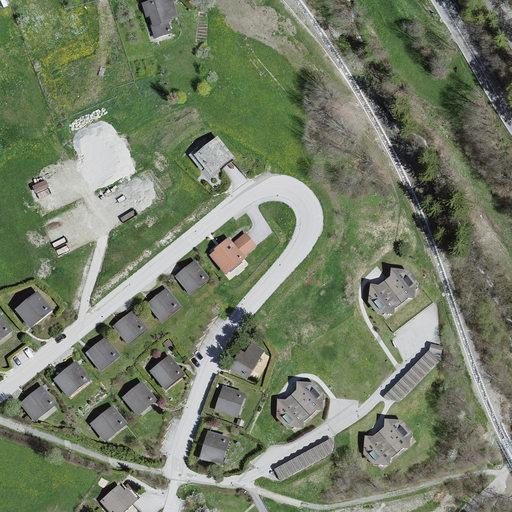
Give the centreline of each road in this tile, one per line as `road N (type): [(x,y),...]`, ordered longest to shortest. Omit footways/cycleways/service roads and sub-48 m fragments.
road 1 (residential): [(169,511),(214,365),(303,251),(310,207),(297,190),(275,187),(246,201),(0,393)]
road 2 (secondary): [(511,120),(440,0)]
